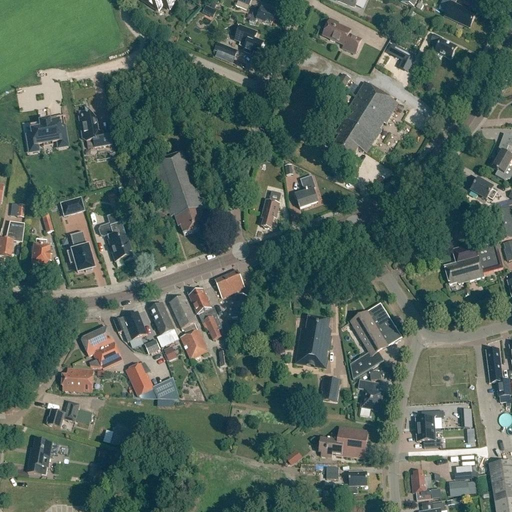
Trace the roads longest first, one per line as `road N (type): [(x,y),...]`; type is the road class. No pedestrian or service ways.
road 1 (secondary): [(0,297),(95,303),(240,254)]
road 2 (secondary): [(352,223),(420,176),(448,144),(511,40)]
road 3 (residential): [(396,511),(396,430),(422,332)]
road 4 (residential): [(240,254),(236,195),(273,90)]
road 5 (residential): [(273,90),(151,45)]
